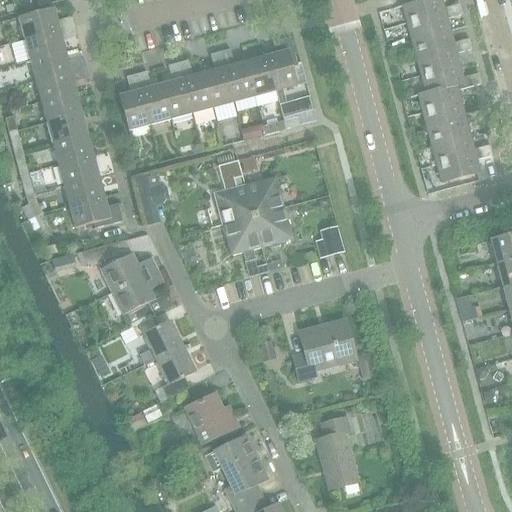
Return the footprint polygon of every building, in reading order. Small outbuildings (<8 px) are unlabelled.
[(451,6),(444,8),(441,0),(422,0),(402,6),(406,24),(444,14),(446,19),(447,19),(454,17),(451,6)] [(454,17),(462,15),(460,4),(451,6),(454,17)] [(19,17),(24,39),(74,26),(72,16),(56,21),(53,8),(19,17)] [(444,14),(406,24),(411,41),(450,31),(447,19),(446,19),(444,14)] [(74,26),(24,39),(30,60),(64,51),(61,41),(77,36),(74,26)] [(461,41),(453,43),(450,31),(411,41),(416,59),(454,48),(456,54),(464,52),(461,41)] [(276,55),(267,57),(276,92),(283,118),(312,110),(308,97),(286,103),(283,90),(298,86),(293,68),(298,67),(291,39),(273,43),(276,55)] [(464,52),(472,50),(469,39),(461,41),(464,52)] [(454,48),(416,59),(421,76),(459,65),(456,54),(454,48)] [(230,50),(220,53),(234,103),(255,97),(246,63),(235,66),(230,50)] [(64,51),(30,60),(36,81),(86,68),(83,58),(67,63),(64,51)] [(215,72),(204,75),(213,109),(234,103),(220,53),(211,55),(215,72)] [(267,57),(246,63),(255,97),(276,92),(267,57)] [(189,61),(179,64),(192,114),(213,109),(204,75),(193,77),(189,61)] [(173,83),(162,86),(172,120),(192,114),(179,64),(169,67),(173,83)] [(425,93),(456,85),(457,91),(458,90),(473,86),(470,75),(463,78),(459,65),(421,76),(425,93)] [(86,68),(36,81),(41,102),(75,93),(72,82),(88,78),(86,68)] [(147,72),(137,75),(151,125),(172,120),(162,86),(151,89),(147,72)] [(473,86),(482,84),(479,73),(470,75),(473,86)] [(151,125),(137,75),(127,78),(131,94),(120,97),(129,131),(151,125)] [(425,93),(417,95),(422,113),(461,102),(458,90),(457,91),(456,85),(425,93)] [(75,93),(41,102),(47,123),(81,114),(75,93)] [(461,102),(422,113),(427,130),(465,120),(464,114),(461,102)] [(475,124),(482,121),(480,110),(472,112),(475,124)] [(475,124),(472,112),(464,114),(465,120),(427,130),(432,148),(470,137),(467,126),(475,124)] [(81,114),(47,123),(53,143),(86,135),(81,114)] [(5,118),(9,133),(17,130),(13,116),(5,118)] [(285,131),(300,127),(298,119),(283,122),(285,131)] [(265,136),(279,132),(277,124),(262,128),(265,136)] [(17,130),(9,133),(13,147),(21,144),(17,130)] [(86,135),(53,143),(58,164),(92,156),(86,135)] [(470,137),(432,148),(437,165),(475,155),(473,150),(474,149),(470,137)] [(484,158),(491,156),(489,145),(481,147),(484,158)] [(484,158),(481,147),(474,149),(473,150),(475,155),(437,165),(441,183),(480,173),(477,160),(484,158)] [(92,156),(58,164),(64,185),(98,177),(92,156)] [(16,160),(20,174),(29,172),(25,158),(16,160)] [(253,158),(241,162),(244,174),(256,170),(253,158)] [(214,195),(222,225),(253,217),(245,187),(236,189),(233,179),(242,177),(237,162),(218,167),(224,192),(214,195)] [(29,172),(20,174),(24,188),(32,186),(29,172)] [(134,177),(146,226),(160,222),(156,206),(163,204),(165,200),(168,199),(165,186),(161,188),(158,186),(155,172),(134,177)] [(98,177),(64,185),(69,206),(103,197),(98,177)] [(275,178),(245,187),(253,217),(283,209),(275,178)] [(75,228),(68,230),(72,246),(97,240),(94,229),(122,221),(117,204),(106,207),(103,197),(69,206),(75,228)] [(29,204),(35,217),(43,213),(36,200),(29,204)] [(283,209),(253,217),(261,247),(292,239),(283,209)] [(43,213),(35,217),(27,221),(35,237),(43,233),(42,230),(50,226),(43,213)] [(253,217),(222,225),(230,255),(243,252),(244,258),(254,255),(252,250),(261,247),(253,217)] [(320,258),(343,252),(336,227),(320,231),(322,239),(315,241),(320,258)] [(511,234),(490,241),(496,264),(511,259),(511,234)] [(85,265),(97,266),(99,271),(110,294),(156,272),(150,260),(135,267),(123,242),(80,253),(85,265)] [(511,259),(496,264),(502,287),(511,284),(511,259)] [(284,268),(281,260),(266,264),(268,272),(284,268)] [(266,264),(255,267),(257,275),(268,272),(266,264)] [(156,272),(110,294),(121,317),(122,317),(128,329),(131,328),(153,317),(147,305),(153,302),(148,291),(162,284),(156,272)] [(511,284),(502,287),(509,311),(511,309),(511,284)] [(467,296),(454,299),(460,323),(476,320),(473,307),(470,308),(467,296)] [(153,317),(131,328),(137,339),(142,337),(154,362),(182,349),(169,323),(158,329),(153,318),(154,318),(153,317)] [(313,369),(355,358),(346,323),(299,335),(304,354),(292,357),(298,381),(315,376),(313,369)] [(275,359),(271,341),(258,345),(262,362),(275,359)] [(182,349),(154,362),(167,386),(161,389),(167,400),(188,390),(183,379),(194,374),(182,349)] [(202,444),(238,427),(232,414),(225,417),(214,394),(185,408),(202,444)] [(122,422),(127,434),(144,426),(139,414),(122,422)] [(328,491),(358,483),(344,434),(350,433),(346,417),(320,424),(324,438),(314,440),(328,491)] [(226,493),(235,511),(238,511),(263,500),(257,487),(266,482),(245,439),(215,453),(232,490),(226,493)] [(263,500),(238,511),(281,511),(278,506),(268,511),(263,500)]
